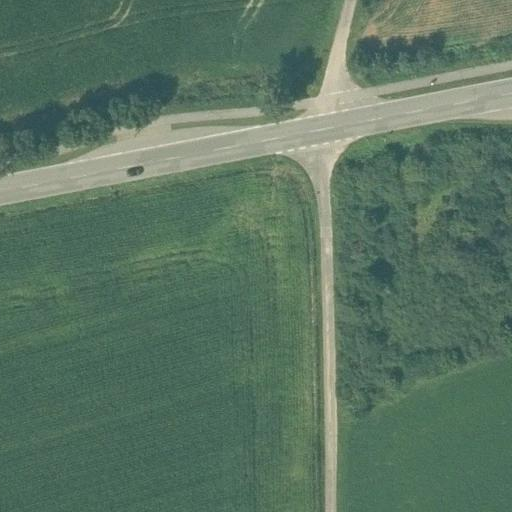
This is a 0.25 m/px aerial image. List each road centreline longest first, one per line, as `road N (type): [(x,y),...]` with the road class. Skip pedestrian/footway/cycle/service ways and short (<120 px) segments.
road 1 (unclassified): [(324,127),(334,511)]
road 2 (secondary): [(0,189),(324,127)]
road 3 (secondary): [(324,127),(511,91)]
road 4 (unclassified): [(353,0),(324,127)]
